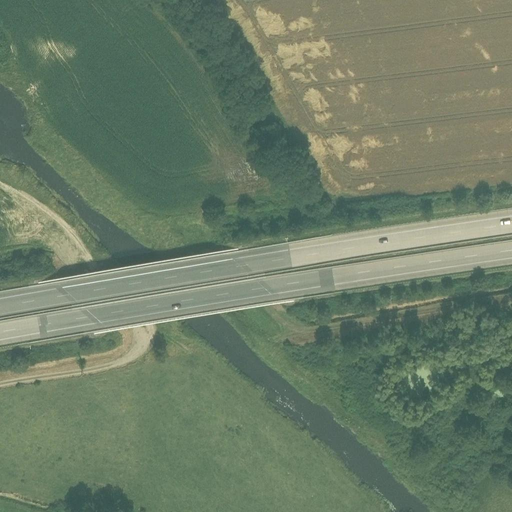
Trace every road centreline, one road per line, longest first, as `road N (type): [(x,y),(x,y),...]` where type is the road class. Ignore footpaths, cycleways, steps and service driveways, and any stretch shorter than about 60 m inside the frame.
road 1 (motorway): [(0,331),(511,251)]
road 2 (motorway): [(511,223),(0,303)]
road 3 (track): [(0,393),(115,360),(134,345),(66,260)]
